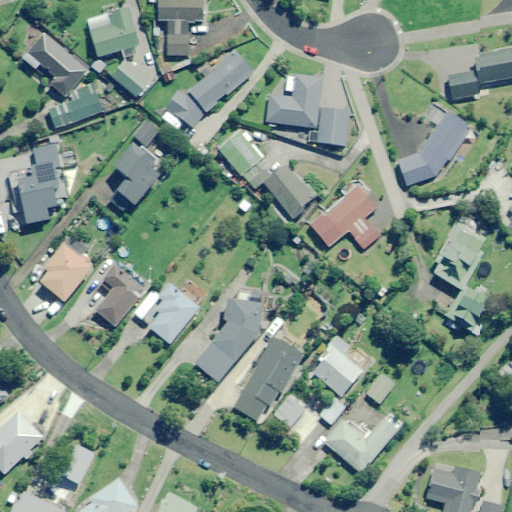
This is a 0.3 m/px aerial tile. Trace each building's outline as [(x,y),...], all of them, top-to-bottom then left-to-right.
[(155,36),(163,36),(163,53),(185,54),(186,21),(202,22),(203,0),(156,0),(156,8),(155,36)] [(100,55),(121,50),(122,57),(138,53),(136,46),(139,45),(129,7),(106,13),(109,25),(93,29),(100,55)] [(26,52),(57,75),(50,84),(67,96),(89,66),(75,55),(42,30),(26,52)] [(215,99),(224,93),(226,95),(254,73),(249,66),(235,48),(183,93),(175,87),(161,104),(191,128),(203,113),(204,114),(218,103),(215,99)] [(511,49),(443,60),(449,98),(480,93),(479,85),(511,80),(511,49)] [(124,61),(111,76),(135,95),(147,80),(124,61)] [(313,140),(346,143),(350,109),(317,106),(320,76),(285,73),(283,92),(269,90),(266,120),(315,126),(313,140)] [(77,99),(50,108),(57,127),(103,111),(93,81),(74,88),(77,99)] [(417,151),(396,158),(404,186),(434,177),(446,158),(449,160),(470,127),(464,123),(444,110),(417,151)] [(147,118),(134,135),(147,144),(160,127),(147,118)] [(248,181),(265,166),(259,160),(264,155),(252,142),(250,144),(235,128),(216,146),(248,181)] [(58,197),(70,194),(59,142),(34,148),(33,148),(36,164),(13,168),(24,225),(29,224),(29,225),(50,220),(51,220),(48,208),(59,206),(59,205),(58,197)] [(123,208),(129,201),(134,205),(160,170),(130,146),(114,167),(125,176),(117,185),(108,196),(123,208)] [(265,166),(248,181),(254,187),(261,181),(295,218),(317,198),(285,163),(273,175),(265,166)] [(328,247),(347,231),(362,249),(379,235),(364,217),(374,208),(354,185),(308,223),(328,247)] [(511,245),(511,204),(505,209),(509,216),(498,223),(511,245)] [(480,292),(464,284),(473,268),(470,266),(476,255),(463,248),(471,234),(454,225),(429,272),(458,287),(443,316),(470,331),(484,306),(475,301),(480,292)] [(503,243),(497,236),(482,248),(488,255),(503,243)] [(93,264),(65,241),(44,267),(49,271),(41,281),(64,299),(93,264)] [(115,263),(102,277),(114,288),(94,310),(113,327),(146,290),(115,263)] [(197,307),(169,284),(146,311),(155,319),(148,327),(168,343),(197,307)] [(216,383),(253,341),(262,305),(230,297),(221,334),(195,364),(216,383)] [(348,346),(336,335),(308,370),(340,397),(362,370),(342,354),(348,346)] [(243,381),(246,382),(242,390),(243,391),(233,409),(256,421),(265,404),(269,406),(277,391),(281,394),(303,355),(271,337),(256,363),(254,362),(243,381)] [(393,383),(379,372),(364,393),(378,404),(393,383)] [(345,406),(333,396),(318,414),(329,424),(345,406)] [(0,469),(5,474),(23,457),(26,461),(34,453),(30,450),(42,437),(17,412),(0,428),(0,469)] [(396,429),(382,418),(370,432),(364,426),(358,434),(340,420),(322,442),(360,473),(396,429)] [(499,511),(501,507),(480,502),(483,488),(476,486),(479,472),(452,466),(450,472),(428,467),(421,496),(443,501),(440,511),(499,511)] [(129,511),(136,508),(118,480),(90,499),(92,503),(79,511),(129,511)] [(65,511),(25,493),(16,511),(65,511)] [(166,493),(155,511),(193,511),(195,509),(166,493)]
